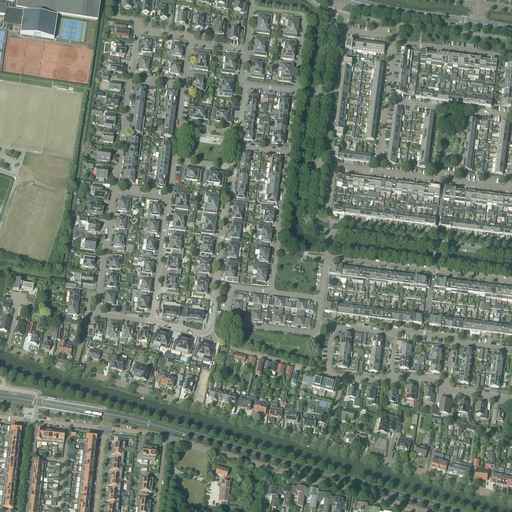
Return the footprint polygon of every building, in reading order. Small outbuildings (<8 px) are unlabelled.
[(0,0),(0,15),(5,17),(3,24),(14,26),(21,27),(20,34),(54,39),(58,15),(60,15),(97,21),(100,0),(0,0)] [(135,3),(135,0),(125,0),(124,8),(125,9),(129,10),(129,9),(131,9),(131,3),(135,3)] [(215,8),(220,9),(226,10),(228,0),(227,0),(217,0),(217,4),(216,4),(215,8)] [(245,4),(242,4),(242,1),(239,0),(235,0),(236,0),(235,0),(234,0),(234,10),(240,11),(240,13),(244,14),(245,4)] [(153,11),(154,2),(150,1),(150,4),(143,3),(142,13),(143,13),(143,15),(147,15),(147,14),(149,14),(149,10),(153,11)] [(160,18),(161,19),(162,19),(162,20),(163,20),(164,20),(165,20),(165,19),(167,19),(167,15),(171,15),(172,7),(159,5),(158,12),(161,12),(160,18)] [(177,23),(178,23),(177,24),(184,25),(185,20),(188,21),(189,13),(186,12),(185,15),(179,14),(178,20),(177,20),(177,21),(177,22),(177,23)] [(258,18),(257,24),(268,25),(270,26),(272,16),(260,15),(260,18),(258,18)] [(207,22),(207,17),(197,16),(195,29),(202,29),(203,23),(206,24),(207,22)] [(288,22),(287,28),(297,29),(298,23),(297,22),(297,19),(286,18),(285,21),(288,22)] [(217,34),(217,35),(223,36),(225,23),(218,22),(214,22),(213,31),(215,32),(214,33),(217,34)] [(268,25),(257,24),(256,31),(258,31),(258,34),(269,35),(270,32),(267,32),(268,25)] [(116,36),(128,37),(129,30),(125,30),(126,27),(116,25),(115,29),(117,29),(116,36)] [(297,29),(287,28),(286,34),(284,34),(283,37),(295,38),(295,35),(297,36),(297,29)] [(231,34),(231,35),(230,40),(238,40),(238,37),(241,38),(242,32),(239,31),(239,30),(237,30),(237,29),(236,29),(235,29),(234,29),(233,29),(232,29),(231,32),(231,33),(231,34)] [(255,40),(255,46),(265,48),(266,41),(268,42),(269,38),(257,37),(257,40),(255,40)] [(146,39),(145,42),(142,42),(142,47),(153,49),(153,43),(155,44),(156,40),(146,39)] [(285,44),(284,50),(295,51),(295,45),(294,45),(294,42),(283,40),(282,44),(285,44)] [(172,42),(170,51),(182,52),(183,47),(180,46),(180,43),(172,42)] [(115,54),(125,55),(126,48),(121,47),(121,44),(114,43),(114,46),(116,47),(115,54)] [(265,48),(255,46),(254,53),(255,53),(255,56),(266,58),(267,54),(264,54),(265,48)] [(145,53),(145,57),(152,58),(153,49),(142,47),(141,53),(145,53)] [(295,51),(284,50),(283,56),(281,56),(280,59),(292,61),(292,58),(294,58),(295,51)] [(170,56),(169,60),(176,61),(177,57),(181,58),(182,52),(170,51),(170,56)] [(196,54),(196,61),(206,62),(207,56),(209,56),(210,53),(198,51),(198,54),(196,54)] [(226,58),(225,64),(235,66),(236,59),(235,59),(235,56),(223,54),(223,58),(226,58)] [(140,59),(139,65),(148,66),(149,61),(151,61),(152,58),(145,57),(145,60),(140,59)] [(253,62),(252,69),(262,70),(263,64),(266,64),(266,61),(254,59),(254,62),(253,62)] [(171,64),(171,69),(180,70),(180,65),(176,64),(176,61),(169,60),(169,63),(171,64)] [(206,62),(196,61),(195,67),(196,67),(196,70),(197,70),(201,71),(207,72),(208,68),(205,68),(206,62)] [(293,67),(291,67),(292,64),(280,62),(280,65),(279,65),(278,72),(281,72),(292,74),(293,67)] [(110,72),(121,73),(122,65),(111,63),(110,72)] [(235,66),(225,64),(224,70),(221,70),(221,73),(233,75),(233,72),(234,72),(235,66)] [(148,66),(139,65),(139,70),(143,71),(143,74),(149,75),(150,72),(148,71),(148,66)] [(180,70),(171,69),(170,74),(168,74),(167,78),(174,78),(174,75),(179,76),(180,70)] [(262,70),(252,69),(251,75),(252,75),(252,78),(264,80),(264,76),(261,76),(262,70)] [(193,77),(193,84),(203,85),(204,79),(207,79),(207,74),(200,73),(197,72),(197,74),(195,74),(195,77),(193,77)] [(292,74),(281,72),(281,79),(278,78),(277,81),(289,83),(290,80),(291,80),(292,74)] [(223,81),(222,87),(232,89),(233,82),(232,82),(232,79),(220,77),(220,81),(223,81)] [(110,90),(120,91),(121,84),(111,83),(110,90)] [(203,85),(193,84),(192,90),(193,90),(193,93),(205,95),(205,91),(202,91),(203,85)] [(232,89),(222,87),(221,93),(218,93),(218,96),(230,98),(230,95),(232,95),(232,89)] [(106,106),(107,106),(106,106),(107,107),(107,108),(108,108),(112,109),(113,109),(113,108),(114,107),(118,107),(118,103),(118,99),(106,97),(106,101),(106,106)] [(192,119),(198,120),(200,109),(193,109),(194,106),(190,106),(189,117),(192,118),(192,119)] [(200,109),(198,120),(205,121),(205,119),(208,120),(209,108),(206,108),(206,110),(200,109)] [(214,122),(221,123),(222,112),(216,111),(216,109),(213,108),(211,120),(214,120),(214,122)] [(222,112),(221,123),(227,123),(227,122),(230,122),(232,111),(229,110),(228,113),(222,112)] [(104,125),(114,126),(116,116),(105,114),(104,125)] [(102,142),(112,144),(113,137),(112,137),(113,134),(103,132),(102,136),(103,136),(103,138),(102,142)] [(275,138),(274,137),(274,144),(283,145),(284,139),(275,138)] [(159,148),(162,148),(170,149),(171,142),(160,141),(159,148)] [(98,162),(100,162),(101,164),(103,162),(109,163),(110,152),(99,151),(98,162)] [(242,153),(241,160),(249,161),(250,161),(251,155),(242,153)] [(95,178),(107,179),(108,169),(97,168),(95,178)] [(184,180),(191,181),(192,170),(185,169),(185,171),(182,170),(181,182),(184,182),(184,180)] [(192,170),(191,181),(197,181),(196,184),(200,184),(201,173),(198,172),(198,171),(192,170)] [(207,183),(213,183),(214,173),(208,172),(208,174),(205,173),(203,185),(206,185),(207,183)] [(214,173),(213,183),(219,184),(219,187),(222,187),(224,176),(221,175),(221,174),(214,173)] [(94,197),(105,198),(106,191),(101,190),(102,187),(93,186),(92,192),(95,193),(94,197)] [(177,193),(176,200),(186,201),(187,195),(190,195),(190,192),(179,191),(178,194),(177,193)] [(208,198),(207,204),(218,205),(218,199),(217,198),(217,196),(206,194),(205,197),(208,198)] [(267,196),(266,202),(276,204),(276,197),(267,196)] [(119,201),(118,206),(130,208),(130,202),(131,199),(124,198),(124,201),(119,201)] [(186,201),(176,200),(175,206),(177,207),(176,210),(188,211),(188,208),(186,207),(186,201)] [(150,201),(148,210),(160,211),(160,206),(157,206),(158,202),(150,201)] [(233,209),(233,212),(242,213),(243,209),(247,209),(248,204),(236,202),(235,206),(233,206),(233,209)] [(89,214),(102,215),(103,205),(91,203),(89,214)] [(218,205),(207,204),(206,210),(204,210),(203,213),(215,215),(215,212),(217,212),(218,205)] [(122,212),(122,216),(129,217),(130,208),(118,206),(118,212),(122,212)] [(265,212),(264,216),(273,217),(273,215),(274,215),(274,211),(272,211),(273,207),(261,206),(260,211),(265,212)] [(148,210),(147,219),(154,220),(154,216),(159,217),(160,211),(148,210)] [(174,214),(173,221),(184,222),(185,216),(187,216),(188,213),(176,211),(176,214),(174,214)] [(234,219),(233,222),(245,224),(246,219),(241,218),(242,213),(233,212),(233,215),(232,215),(232,219),(234,219)] [(205,218),(205,225),(215,226),(216,220),(214,219),(215,216),(203,215),(203,218),(205,218)] [(117,218),(116,224),(127,226),(129,217),(122,216),(121,219),(117,218)] [(259,220),(258,226),(270,227),(271,224),(273,224),(273,220),(273,217),(264,216),(264,221),(259,220)] [(149,223),(149,228),(157,229),(158,224),(154,223),(154,220),(147,219),(147,223),(149,223)] [(184,222),(173,221),(173,227),(174,227),(174,230),(185,232),(186,229),(183,228),(184,222)] [(88,231),(98,233),(99,223),(88,222),(87,227),(88,227),(88,231)] [(231,229),(231,232),(239,233),(240,228),(245,229),(245,224),(233,222),(233,226),(231,226),(230,229),(231,229)] [(118,230),(118,233),(126,234),(127,226),(116,224),(115,230),(118,230)] [(215,226),(205,225),(204,231),(201,231),(201,234),(212,235),(213,232),(214,233),(215,226)] [(262,231),(262,236),(271,237),(271,234),(271,235),(272,231),(270,231),(270,227),(258,226),(258,231),(262,231)] [(146,228),(145,237),(152,238),(152,234),(157,235),(157,229),(149,228),(146,228)] [(231,239),(231,242),(243,244),(243,239),(239,238),(239,233),(231,232),(230,235),(229,238),(231,239)] [(115,236),(114,242),(123,243),(123,238),(126,238),(126,234),(118,233),(117,233),(117,237),(115,236)] [(171,242),(171,243),(181,245),(182,240),(184,240),(185,240),(185,235),(175,234),(174,237),(171,237),(171,239),(170,239),(170,242),(171,242)] [(257,240),(256,245),(268,247),(268,244),(270,244),(271,240),(270,240),(271,237),(262,236),(261,241),(257,240)] [(144,240),(143,246),(155,247),(156,242),(151,241),(152,238),(145,237),(145,240),(144,240)] [(202,243),(202,247),(212,249),(212,248),(213,248),(214,245),(213,245),(213,242),(210,242),(211,238),(200,237),(199,242),(200,242),(202,243)] [(85,239),(84,248),(84,249),(95,251),(96,240),(85,239)] [(123,243),(114,242),(113,247),(118,248),(117,251),(124,252),(125,248),(122,248),(123,243)] [(228,249),(228,252),(237,253),(238,248),(242,249),(243,244),(231,242),(230,246),(228,245),(228,249)] [(173,250),(172,254),(183,255),(183,250),(180,249),(181,245),(171,243),(170,244),(169,244),(169,247),(170,247),(170,250),(173,250)] [(260,251),(259,256),(268,257),(268,254),(269,254),(269,251),(267,250),(268,247),(256,245),(255,251),(260,251)] [(143,251),(143,255),(151,256),(152,252),(154,253),(155,247),(143,246),(143,251)] [(198,252),(198,257),(208,258),(208,255),(211,255),(212,253),(213,253),(213,250),(212,250),(212,249),(202,247),(201,252),(199,252),(198,252)] [(229,259),(228,262),(240,264),(241,258),(236,258),(237,253),(228,252),(228,255),(227,255),(227,258),(229,259)] [(114,254),(113,259),(110,258),(110,264),(119,265),(119,260),(122,260),(122,256),(121,256),(121,255),(114,254)] [(168,262),(168,263),(178,265),(179,260),(181,260),(182,260),(183,255),(172,254),(172,257),(169,256),(169,259),(168,259),(167,262),(168,262)] [(254,260),(253,265),(265,267),(266,263),(268,264),(268,260),(268,257),(259,256),(259,261),(254,260)] [(95,258),(84,257),(82,267),(93,269),(94,268),(95,269),(95,264),(93,263),(94,259),(95,259),(95,258)] [(200,262),(199,267),(210,268),(211,268),(211,265),(210,264),(211,262),(208,261),(208,258),(198,257),(197,261),(198,262),(200,262)] [(140,268),(144,268),(152,269),(153,264),(149,263),(149,260),(142,259),(142,263),(141,263),(140,268)] [(226,269),(226,272),(234,273),(235,268),(240,269),(240,264),(228,262),(228,266),(226,265),(225,269),(226,269)] [(170,270),(170,273),(180,275),(181,270),(180,269),(178,269),(178,265),(168,263),(168,264),(167,264),(166,267),(167,267),(167,270),(170,270)] [(112,270),(112,273),(120,274),(120,271),(118,270),(119,265),(110,264),(109,269),(112,270)] [(257,271),(257,276),(266,277),(266,274),(267,271),(265,270),(265,267),(253,265),(253,270),(257,271)] [(196,272),(195,277),(206,278),(206,275),(209,275),(209,272),(210,273),(211,269),(210,269),(210,268),(199,267),(199,272),(196,271),(196,272)] [(140,273),(140,277),(147,278),(147,274),(152,275),(152,269),(144,268),(143,273),(140,273)] [(234,273),(226,272),(225,275),(225,274),(224,278),(226,278),(226,282),(238,284),(238,278),(234,278),(234,273)] [(66,283),(66,285),(66,288),(76,289),(76,285),(81,286),(81,284),(92,285),(93,276),(89,276),(89,274),(85,273),(85,275),(79,274),(78,283),(74,283),(74,284),(66,283)] [(107,282),(116,283),(119,283),(120,274),(112,273),(111,277),(108,276),(107,282)] [(166,282),(165,283),(176,284),(176,280),(179,280),(180,279),(180,275),(170,273),(169,277),(166,276),(166,279),(165,279),(165,282),(166,282)] [(266,277),(257,276),(256,281),(252,280),(251,285),(263,287),(263,283),(265,283),(266,280),(265,280),(266,277)] [(142,281),(141,286),(150,287),(151,282),(146,281),(147,278),(140,277),(140,281),(142,281)] [(197,282),(197,287),(207,288),(207,287),(208,287),(209,284),(208,284),(208,282),(205,281),(206,278),(195,277),(194,281),(195,282),(197,282)] [(420,289),(426,289),(426,288),(429,289),(430,280),(427,279),(427,278),(422,278),(420,289)] [(13,291),(19,292),(19,291),(21,291),(22,289),(32,291),(33,286),(23,284),(23,281),(20,281),(21,281),(15,280),(13,291)] [(111,288),(111,291),(118,292),(118,288),(116,288),(116,283),(107,282),(107,287),(111,288)] [(176,284),(165,283),(165,284),(164,284),(164,287),(165,287),(165,290),(168,290),(167,293),(178,295),(178,290),(178,289),(175,289),(176,284)] [(138,295),(144,296),(146,296),(146,292),(149,293),(150,287),(141,286),(141,291),(138,291),(138,295)] [(207,288),(197,287),(196,292),(194,291),(193,292),(192,297),(203,298),(203,295),(206,295),(207,292),(208,292),(208,289),(207,289),(207,288)] [(106,294),(105,300),(114,301),(115,296),(117,296),(118,292),(111,291),(110,295),(106,294)] [(252,308),(257,309),(258,297),(255,296),(255,295),(250,294),(250,298),(247,298),(246,303),(253,304),(252,308)] [(137,297),(137,304),(148,305),(149,299),(144,299),(144,296),(138,295),(137,297)] [(234,303),(234,306),(245,307),(246,303),(247,298),(243,297),(243,296),(237,295),(237,298),(233,298),(233,303),(234,303)] [(258,297),(257,309),(260,309),(261,305),(268,306),(269,301),(266,300),(266,296),(261,296),(261,297),(258,297)] [(274,311),(278,311),(280,300),(277,299),(277,298),(272,297),(272,301),(269,301),(268,306),(275,307),(274,311)] [(280,300),(278,311),(282,312),(283,308),(290,309),(290,303),(287,303),(288,299),(283,298),(283,300),(280,300)] [(116,301),(114,301),(105,300),(104,305),(109,306),(109,309),(115,310),(116,301)] [(296,314),(300,314),(302,302),(299,302),(299,301),(294,300),(293,304),(290,303),(290,309),(297,310),(296,314)] [(305,303),(302,302),(300,314),(304,315),(305,311),(313,312),(314,308),(312,308),(312,306),(309,306),(310,302),(305,301),(305,303)] [(166,316),(170,317),(172,304),(168,303),(168,307),(163,307),(162,316),(162,317),(166,318),(166,316)] [(148,305),(137,304),(135,313),(142,313),(143,310),(147,311),(148,305)] [(175,308),(176,304),(172,304),(170,317),(179,318),(180,309),(175,308)] [(185,319),(194,320),(196,307),(192,306),(191,310),(187,310),(185,319)] [(236,317),(240,318),(241,311),(245,311),(245,307),(234,306),(233,309),(232,309),(231,314),(235,314),(235,317),(236,317)] [(202,322),(202,321),(203,321),(204,312),(199,311),(200,307),(196,307),(194,320),(199,320),(198,322),(202,322)] [(252,320),(255,321),(257,309),(252,308),(252,312),(245,311),(244,317),(247,317),(247,321),(252,322),(252,320)] [(78,310),(68,309),(67,315),(65,314),(64,318),(71,319),(72,315),(76,316),(76,314),(78,314),(78,310)] [(263,319),(266,320),(267,314),(260,313),(260,309),(257,309),(255,321),(258,321),(258,322),(263,323),(263,319)] [(2,318),(1,323),(0,323),(0,322),(0,326),(0,330),(7,332),(13,311),(8,310),(7,313),(8,314),(7,319),(2,318)] [(274,323),(277,323),(278,311),(274,311),(274,315),(267,314),(266,320),(269,320),(269,324),(274,324),(274,323)] [(285,322),(288,322),(289,317),(282,316),(282,312),(278,311),(277,323),(280,324),(280,325),(285,326),(285,322)] [(417,312),(416,324),(422,325),(422,320),(425,320),(426,313),(417,312)] [(296,326),(299,326),(300,314),(296,314),(296,318),(289,317),(288,322),(291,323),(290,327),(295,327),(296,326)] [(300,314),(299,326),(302,327),(301,328),(306,329),(307,327),(310,328),(311,320),(304,319),(304,315),(300,314)] [(15,334),(22,336),(25,324),(18,323),(15,334)] [(98,324),(94,323),(94,328),(88,327),(87,335),(90,336),(90,337),(93,338),(93,334),(100,335),(101,328),(102,327),(102,324),(101,324),(99,323),(98,324)] [(36,346),(37,342),(39,342),(41,335),(33,333),(35,325),(30,324),(28,335),(32,336),(30,344),(33,345),(33,346),(35,347),(36,346)] [(117,329),(118,326),(117,326),(114,325),(114,326),(110,325),(109,330),(106,330),(106,332),(106,337),(109,337),(109,336),(116,337),(117,330),(117,329)] [(124,344),(127,338),(131,339),(132,332),(133,331),(133,328),(130,327),(129,328),(126,327),(125,332),(122,332),(122,333),(120,333),(119,339),(120,339),(119,343),(124,344)] [(148,333),(149,330),(148,330),(145,329),(145,330),(141,329),(141,334),(138,334),(137,341),(140,341),(140,340),(147,341),(148,334),(148,333)] [(163,334),(156,332),(155,339),(152,338),(150,345),(153,345),(153,344),(160,345),(163,334)] [(169,335),(163,334),(160,345),(166,347),(165,349),(168,350),(170,343),(167,342),(169,335)] [(184,340),(178,338),(176,344),(173,344),(172,351),(175,351),(175,350),(181,351),(184,340)] [(41,350),(49,352),(51,342),(44,340),(43,344),(43,343),(41,350)] [(191,341),(184,340),(181,351),(187,353),(187,355),(190,356),(192,349),(189,348),(191,341)] [(401,348),(400,352),(411,353),(412,347),(414,348),(414,344),(408,343),(407,347),(403,346),(402,348),(401,348)] [(206,346),(200,344),(198,350),(195,350),(193,356),(196,357),(197,355),(203,357),(206,346)] [(212,347),(206,346),(203,357),(209,359),(209,361),(212,361),(214,355),(211,354),(212,347)] [(433,350),(433,356),(443,357),(444,354),(442,353),(442,351),(442,348),(432,346),(431,350),(433,350)] [(90,350),(87,358),(98,361),(100,353),(90,350)] [(117,371),(120,360),(120,358),(115,356),(111,355),(109,362),(112,363),(111,365),(110,369),(117,371)] [(248,365),(254,367),(256,359),(249,358),(248,365)] [(260,359),(256,372),(261,373),(264,361),(260,359)] [(125,362),(120,360),(117,371),(122,372),(124,368),(124,367),(127,367),(129,361),(126,360),(125,362)] [(139,379),(143,368),(141,367),(137,366),(137,365),(134,364),(132,371),(135,372),(135,374),(133,378),(139,379)] [(276,372),(283,374),(284,366),(278,365),(276,372)] [(143,367),(143,368),(139,379),(146,381),(147,377),(148,375),(151,376),(153,370),(143,367)] [(161,385),(161,386),(164,387),(164,386),(166,387),(169,376),(164,374),(161,373),(158,383),(161,384),(161,385)] [(176,379),(169,376),(166,387),(169,387),(169,388),(171,389),(172,388),(174,383),(175,384),(176,379)] [(307,387),(320,390),(320,389),(322,380),(323,380),(323,379),(323,377),(317,376),(316,377),(315,377),(315,378),(310,377),(309,378),(304,377),(302,382),(308,384),(307,387)] [(185,390),(184,391),(190,393),(191,391),(191,390),(193,390),(193,391),(194,392),(194,390),(197,379),(197,378),(196,380),(187,377),(186,380),(185,384),(186,384),(185,390)] [(320,389),(320,390),(318,395),(324,397),(326,391),(333,393),(336,383),(335,382),(335,381),(329,379),(328,380),(323,379),(323,380),(322,380),(320,389)] [(212,400),(215,401),(219,384),(217,383),(215,391),(211,390),(209,398),(210,398),(211,399),(212,398),(213,399),(212,400)] [(221,401),(222,401),(224,393),(220,392),(222,385),(219,384),(215,401),(217,401),(218,400),(219,400),(219,401),(221,401)] [(357,389),(354,388),(348,387),(347,398),(348,398),(349,399),(350,400),(358,401),(360,392),(356,391),(357,389)] [(406,400),(415,401),(417,388),(408,387),(406,400)] [(226,404),(228,404),(231,394),(232,392),(232,388),(230,388),(229,392),(226,391),(225,392),(225,393),(224,393),(222,401),(223,401),(223,402),(225,402),(226,402),(226,404)] [(435,395),(432,395),(432,390),(426,389),(424,399),(428,399),(427,403),(433,404),(435,395)] [(368,391),(367,391),(366,400),(370,400),(371,402),(371,405),(377,406),(378,400),(374,399),(375,391),(369,390),(368,391)] [(391,405),(398,406),(399,397),(396,396),(396,395),(394,394),(394,393),(389,393),(388,402),(389,402),(391,405)] [(231,394),(228,404),(231,405),(231,403),(232,404),(234,405),(234,404),(236,396),(233,396),(233,395),(231,394)] [(244,409),(247,398),(241,396),(238,407),(241,408),(241,409),(243,410),(244,409)] [(247,398),(244,409),(245,409),(245,410),(247,411),(247,410),(250,411),(253,399),(247,398)] [(263,400),(260,414),(262,414),(262,415),(264,415),(265,415),(266,415),(268,407),(267,407),(268,404),(265,403),(266,400),(263,399),(263,400)] [(436,410),(435,416),(439,417),(440,413),(448,414),(450,400),(441,399),(440,410),(436,410)] [(256,402),(256,403),(254,412),(255,413),(256,413),(257,413),(260,414),(263,400),(261,400),(260,401),(256,402)] [(293,411),(292,414),(291,423),(292,423),(292,424),(294,424),(294,423),(297,424),(298,415),(301,416),(303,402),(299,402),(298,411),(297,412),(293,411)] [(458,412),(467,414),(468,403),(459,402),(458,412)] [(276,410),(275,418),(276,418),(276,419),(278,419),(281,419),(283,411),(283,409),(284,409),(284,407),(285,406),(285,403),(282,403),(282,408),(280,408),(280,410),(276,410)] [(480,419),(487,420),(487,413),(484,412),(485,405),(477,404),(476,415),(481,415),(480,419)] [(284,407),(284,409),(284,412),(286,412),(286,414),(285,422),(288,422),(288,423),(290,424),(290,423),(291,423),(292,414),(293,411),(293,410),(287,409),(287,407),(284,407)] [(341,420),(343,421),(342,422),(347,424),(348,419),(353,420),(355,413),(343,410),(341,417),(341,420)] [(504,414),(504,411),(504,410),(501,410),(500,411),(497,410),(496,415),(493,415),(492,425),(495,425),(496,421),(502,422),(503,414),(504,414)] [(303,427),(308,427),(308,428),(311,428),(315,428),(316,423),(318,423),(318,424),(325,425),(326,417),(319,416),(319,417),(305,416),(305,419),(304,419),(303,427)] [(396,424),(391,423),(391,424),(389,423),(390,422),(382,420),(379,432),(387,434),(388,429),(390,430),(389,430),(394,432),(396,424)] [(351,430),(349,435),(347,435),(346,439),(349,440),(348,443),(353,444),(355,437),(356,435),(356,432),(351,430)] [(397,448),(408,451),(410,444),(410,441),(402,438),(402,441),(399,440),(400,434),(396,434),(395,443),(398,444),(397,448)] [(355,437),(353,444),(358,445),(360,439),(365,440),(366,436),(361,435),(360,436),(356,435),(355,437)] [(112,446),(112,451),(126,452),(127,440),(118,439),(117,443),(117,446),(112,446)] [(138,460),(148,461),(149,447),(146,446),(146,448),(143,447),(142,452),(139,452),(138,460)] [(418,446),(415,454),(425,457),(428,449),(418,446)] [(149,447),(148,461),(154,462),(156,452),(157,452),(157,447),(149,447)] [(438,453),(435,452),(433,452),(432,455),(434,456),(433,459),(431,468),(435,469),(436,465),(438,465),(438,464),(437,464),(440,453),(441,450),(439,449),(438,453)] [(116,456),(116,459),(123,460),(124,452),(126,452),(112,451),(111,455),(116,456)] [(435,469),(441,471),(442,466),(441,466),(443,461),(442,461),(444,454),(443,454),(443,453),(441,452),(441,454),(440,453),(437,464),(438,464),(438,465),(436,465),(435,469)] [(111,461),(110,466),(124,468),(124,463),(123,463),(123,460),(116,459),(115,462),(111,461)] [(458,476),(463,477),(465,469),(466,465),(460,464),(460,466),(460,467),(458,476)] [(465,469),(463,477),(468,478),(470,473),(471,466),(466,465),(465,469)] [(114,471),(114,474),(123,475),(121,475),(122,472),(123,472),(124,468),(110,466),(110,471),(114,471)] [(498,485),(502,485),(503,477),(504,470),(504,469),(499,468),(498,472),(497,480),(496,480),(495,484),(496,484),(496,485),(498,485)] [(221,505),(227,506),(227,503),(228,503),(230,483),(225,482),(226,478),(228,472),(217,469),(215,475),(222,477),(222,482),(221,482),(219,502),(222,502),(221,505)] [(490,483),(495,484),(496,480),(497,480),(498,472),(493,471),(492,475),(490,483)] [(508,486),(508,487),(509,482),(508,482),(509,478),(510,474),(505,473),(504,477),(503,477),(502,485),(505,486),(506,487),(507,487),(508,486)] [(109,477),(108,482),(122,483),(123,475),(114,474),(114,477),(109,477)] [(138,485),(153,487),(154,483),(152,483),(153,480),(148,480),(148,476),(141,475),(140,485),(138,485)] [(113,487),(112,490),(121,491),(122,483),(108,482),(108,486),(113,487)] [(153,487),(138,485),(137,495),(146,496),(146,493),(151,493),(151,490),(153,490),(153,487)] [(290,508),(292,495),(291,495),(292,489),(289,489),(289,488),(280,486),(279,489),(278,495),(279,495),(283,496),(283,495),(287,495),(286,499),(285,499),(285,502),(284,502),(283,507),(290,508)] [(291,495),(292,495),(296,495),(296,494),(300,495),(300,498),(299,498),(298,501),(297,501),(297,502),(299,502),(298,507),(303,508),(305,497),(304,497),(306,488),(293,486),(292,489),(291,495)] [(279,489),(279,490),(276,489),(276,488),(266,487),(265,495),(270,496),(270,495),(274,496),(273,499),(272,499),(272,502),(271,502),(273,503),(272,507),(276,508),(279,495),(278,495),(279,489)] [(317,502),(318,493),(319,491),(318,490),(318,491),(315,491),(315,490),(306,488),(304,497),(305,497),(309,498),(309,497),(313,497),(312,501),(311,500),(311,504),(310,503),(310,504),(312,504),(311,509),(316,510),(317,502)] [(107,492),(107,497),(119,498),(120,491),(121,491),(112,490),(112,493),(107,492)] [(328,511),(329,506),(331,498),(331,495),(318,493),(317,502),(321,502),(321,501),(325,502),(325,505),(324,505),(323,508),(322,511),(328,511)] [(111,502),(111,505),(120,506),(118,506),(119,498),(107,497),(106,502),(111,502)] [(139,498),(138,508),(151,509),(151,505),(150,505),(150,502),(145,502),(146,499),(139,498)] [(341,511),(342,511),(346,511),(347,504),(343,504),(344,500),(331,498),(329,506),(334,507),(334,506),(338,506),(337,510),(336,510),(335,511),(341,511)] [(366,511),(367,507),(368,505),(355,503),(354,505),(354,509),(353,511),(357,511),(358,511),(362,511),(361,511),(366,511)]
